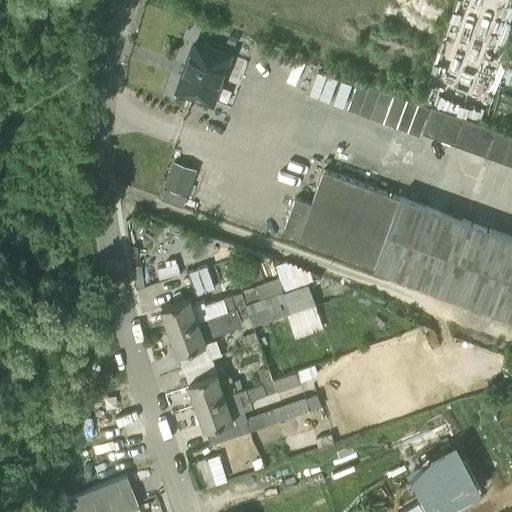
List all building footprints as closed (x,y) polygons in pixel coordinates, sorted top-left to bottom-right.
[(237,38),(229,35),(226,43),(234,46),(237,38)] [(229,55),(209,48),(195,43),(178,90),(212,102),(229,55)] [(430,107),(358,80),(348,108),(420,134),(430,107)] [(441,139),(450,113),(432,106),(423,132),(441,139)] [(459,145),(468,119),(450,113),(441,139),(459,145)] [(477,152),(486,126),(468,119),(459,145),(477,152)] [(495,158),(504,132),(486,126),(477,152),(495,158)] [(511,164),(511,134),(504,132),(495,158),(511,164)] [(196,169),(173,161),(164,186),(187,194),(196,169)] [(283,232),(302,239),(511,315),(511,237),(324,170),(312,203),(296,198),(283,232)] [(187,195),(164,187),(160,198),(183,206),(187,195)] [(145,228),(139,224),(135,229),(142,233),(145,228)] [(308,282),(322,277),(282,261),(275,264),(280,279),(283,290),(308,282)] [(214,287),(207,265),(190,271),(198,293),(214,287)] [(280,279),(257,286),(261,298),(283,290),(280,279)] [(257,286),(243,291),(247,303),(261,298),(257,286)] [(288,313),(291,312),(283,290),(261,298),(247,303),(251,315),(254,324),(288,313)] [(237,306),(247,303),(243,291),(233,294),(237,306)] [(170,330),(237,306),(233,294),(206,303),(205,300),(194,304),(191,297),(183,300),(163,307),(162,308),(170,330)] [(247,303),(237,306),(241,318),(251,315),(247,303)] [(291,312),(288,313),(296,337),(324,328),(316,303),(291,312)] [(170,330),(178,352),(208,341),(206,337),(243,324),(241,318),(237,306),(170,330)] [(178,352),(184,367),(213,357),(208,341),(178,352)] [(219,372),(213,357),(184,367),(189,383),(219,372)] [(259,370),(264,383),(273,379),(269,367),(259,370)] [(301,382),(296,371),(273,379),(277,391),(301,382)] [(197,406),(227,395),(219,372),(189,383),(197,406)] [(273,379),(264,383),(268,394),(277,391),(273,379)] [(197,406),(205,428),(235,418),(233,413),(252,406),(250,400),(246,389),(227,395),(197,406)] [(248,418),(236,422),(240,434),(287,417),(310,409),(306,398),(283,406),(248,418)] [(236,422),(235,418),(205,428),(211,444),(240,434),(236,422)] [(464,441),(413,465),(435,511),(446,511),(489,492),(464,441)] [(216,484),(208,457),(199,460),(207,486),(216,484)] [(59,500),(63,511),(123,511),(138,506),(126,475),(59,500)]
